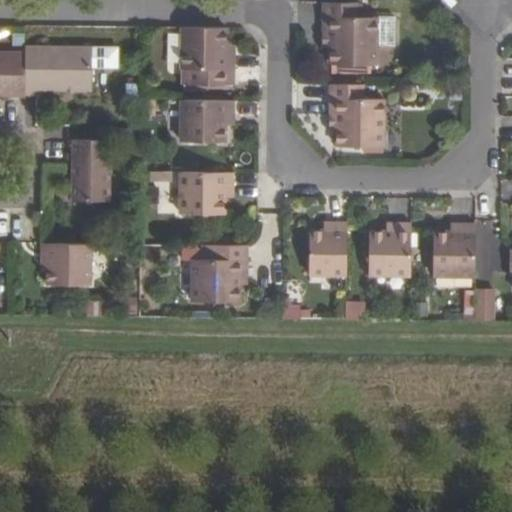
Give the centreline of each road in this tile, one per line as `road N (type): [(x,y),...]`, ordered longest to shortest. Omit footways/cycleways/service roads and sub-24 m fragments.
road 1 (residential): [(0,6),(271,14),(278,35),(277,144),(291,166),(313,181),(434,180),(480,145),(481,35),(492,0)]
road 2 (track): [(0,332),(511,336)]
